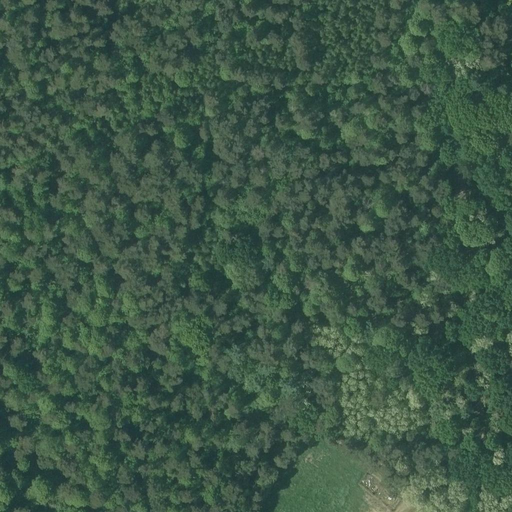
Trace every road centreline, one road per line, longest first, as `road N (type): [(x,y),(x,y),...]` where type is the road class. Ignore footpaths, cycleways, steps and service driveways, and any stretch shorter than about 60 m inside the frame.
road 1 (track): [(0,189),(267,376),(440,511)]
road 2 (unclassified): [(486,511),(446,0)]
